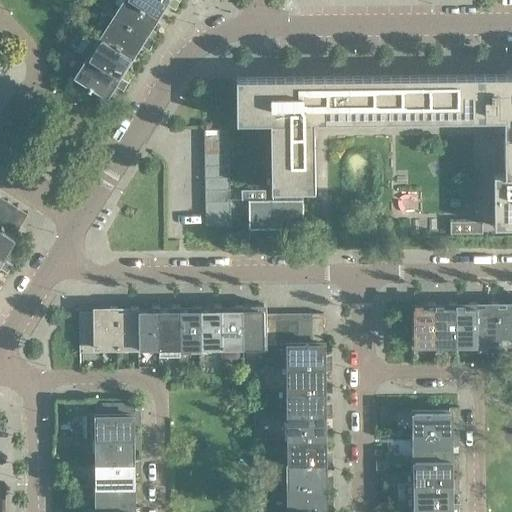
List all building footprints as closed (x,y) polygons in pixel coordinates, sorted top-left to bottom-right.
[(151,28),(159,16),(133,0),(126,0),(115,17),(153,41),(159,34),(151,28)] [(179,1),(177,0),(133,0),(159,16),(166,4),(175,9),(179,1)] [(153,41),(115,17),(102,37),(133,57),(141,44),(149,50),(153,41)] [(125,69),(133,57),(102,37),(90,58),(127,82),(134,74),(125,69)] [(127,82),(90,58),(76,78),(89,86),(87,89),(89,90),(91,88),(107,98),(115,85),(123,90),(127,82)] [(511,74),(237,77),(236,77),(236,121),(238,121),(238,120),(270,120),(271,189),(272,189),(272,199),(278,199),(278,189),(315,189),(314,120),(367,119),(504,118),(504,173),(493,173),(494,226),(511,225),(511,74)] [(202,129),(202,141),(228,141),(228,129),(202,129)] [(229,153),(228,141),(202,141),(202,153),(229,153)] [(229,165),(229,153),(202,153),(203,165),(229,165)] [(229,177),(229,165),(203,165),(203,177),(229,177)] [(229,189),(229,177),(203,177),(203,189),(229,189)] [(229,201),(229,189),(203,189),(203,201),(229,201)] [(278,199),(272,199),(248,199),(248,228),(303,228),(302,199),(278,199)] [(230,213),(229,201),(203,201),(203,213),(230,213)] [(0,227),(3,229),(15,209),(5,203),(0,211),(0,227)] [(13,236),(26,216),(15,209),(3,229),(13,236)] [(230,225),(230,213),(203,213),(204,225),(230,225)] [(3,229),(0,227),(0,256),(11,264),(18,256),(9,251),(17,238),(13,236),(3,229)] [(11,264),(0,256),(0,267),(7,273),(11,264)] [(511,341),(511,300),(510,301),(510,306),(497,306),(497,342),(511,341)] [(455,342),(455,306),(456,306),(456,301),(448,301),(448,306),(435,306),(434,306),(434,342),(455,342)] [(476,342),(476,306),(477,306),(476,301),(468,301),(469,306),(456,306),(455,306),(455,342),(476,342)] [(497,342),(497,306),(497,301),(489,301),(489,306),(477,306),(476,306),(476,342),(497,342)] [(434,342),(434,306),(435,306),(435,302),(427,302),(427,306),(413,306),(413,342),(434,342)] [(263,343),(263,317),(263,303),(255,304),(255,308),(242,308),(242,344),(264,344),(263,343)] [(179,345),(179,309),(180,309),(180,304),(172,304),(172,309),(159,309),(158,309),(159,345),(179,345)] [(200,345),(200,309),(200,304),(192,304),(192,309),(180,309),(179,309),(179,345),(200,345)] [(221,344),(221,309),(221,304),(213,304),(213,309),(200,309),(200,345),(221,344)] [(242,344),(242,308),(242,304),(234,304),(234,308),(221,309),(221,344),(242,344)] [(117,346),(116,310),(117,310),(117,305),(109,305),(109,310),(95,310),(95,346),(117,346)] [(138,345),(137,310),(138,309),(138,305),(130,305),(130,310),(117,310),(116,310),(117,346),(138,345)] [(159,345),(158,309),(159,309),(159,305),(151,305),(151,309),(138,309),(137,310),(138,345),(159,345)] [(95,346),(95,310),(79,311),(79,351),(95,351),(95,346)] [(310,341),(310,316),(298,317),(299,341),(310,341)] [(323,341),(323,316),(310,316),(310,341),(323,341)] [(275,342),(275,317),(263,317),(263,343),(275,342)] [(287,342),(287,317),(275,317),(275,342),(287,342)] [(299,341),(298,317),(287,317),(287,342),(288,342),(288,341),(299,341)] [(323,360),(323,341),(310,341),(299,341),(288,341),(288,342),(288,366),(323,366),(323,369),(331,369),(331,360),(323,360)] [(323,384),(323,369),(323,366),(288,366),(288,390),(323,390),(323,393),(331,393),(331,384),(323,384)] [(323,408),(323,393),(323,390),(288,390),(289,414),(324,414),(324,417),(331,417),(331,408),(323,408)] [(139,410),(139,402),(123,403),(123,413),(132,412),(132,410),(139,410)] [(450,431),(450,415),(458,415),(458,407),(449,407),(449,409),(413,409),(414,435),(450,434),(450,431)] [(132,434),(132,418),(140,418),(140,410),(139,410),(132,410),(132,412),(123,413),(96,413),(96,437),(132,437),(132,434)] [(324,432),(324,417),(324,414),(289,414),(289,438),(324,438),(324,441),(332,441),(332,432),(324,432)] [(450,455),(450,439),(458,439),(458,431),(450,431),(450,434),(414,435),(414,459),(450,458),(450,455)] [(132,461),(132,458),(132,442),(140,442),(140,434),(132,434),(132,437),(96,437),(96,461),(132,461)] [(324,456),(324,441),(324,438),(289,438),(289,462),(324,462),(324,465),(332,465),(332,456),(324,456)] [(450,479),(450,463),(458,463),(458,455),(450,455),(450,458),(414,459),(414,483),(450,482),(450,479)] [(132,482),(132,466),(140,466),(140,458),(132,458),(132,461),(96,461),(96,485),(132,485),(132,482)] [(324,480),(324,465),(324,462),(289,462),(289,486),(324,486),(324,489),(332,489),(332,480),(324,480)] [(451,506),(451,503),(451,487),(459,487),(458,479),(450,479),(450,482),(414,483),(415,507),(451,506)] [(133,509),(133,506),(133,490),(140,490),(140,482),(132,482),(132,485),(96,485),(97,509),(133,509)] [(324,504),(324,489),(324,486),(289,486),(289,510),(325,510),(324,511),(332,511),(332,504),(324,504)] [(450,511),(451,511),(459,511),(459,503),(451,503),(451,506),(415,507),(414,511),(450,511)]
